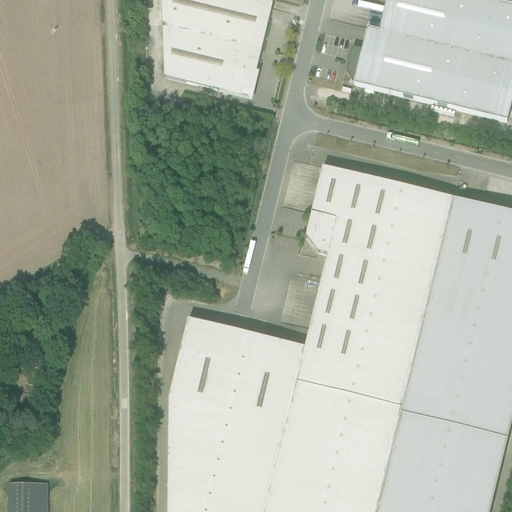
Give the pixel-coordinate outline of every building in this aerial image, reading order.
[(258,0),(163,0),(165,80),(250,101),(274,4),(258,0)] [(506,123),(511,97),(511,0),(385,0),(377,36),(366,33),(360,54),(351,53),(345,75),(353,86),(506,123)] [(372,511),(448,200),(321,169),(304,237),(315,253),(325,256),(302,352),(186,324),(168,400),(166,511),(372,511)] [(490,511),(511,421),(511,215),(448,200),(372,511),(490,511)] [(56,364),(60,337),(48,336),(45,354),(32,352),(30,370),(46,371),(47,363),(56,364)] [(46,511),(47,487),(10,487),(10,511),(46,511)]
